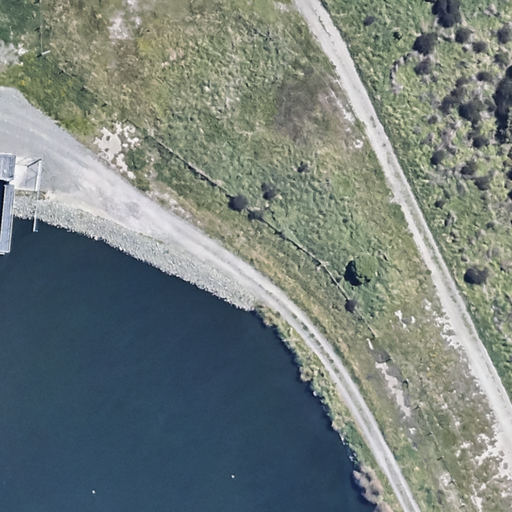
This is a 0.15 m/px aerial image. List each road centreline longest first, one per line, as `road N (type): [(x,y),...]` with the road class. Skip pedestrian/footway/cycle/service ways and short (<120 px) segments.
road 1 (track): [(0,119),(47,145),(124,215),(209,255),(279,309),(336,375),(400,511)]
road 2 (track): [(306,0),(511,431)]
